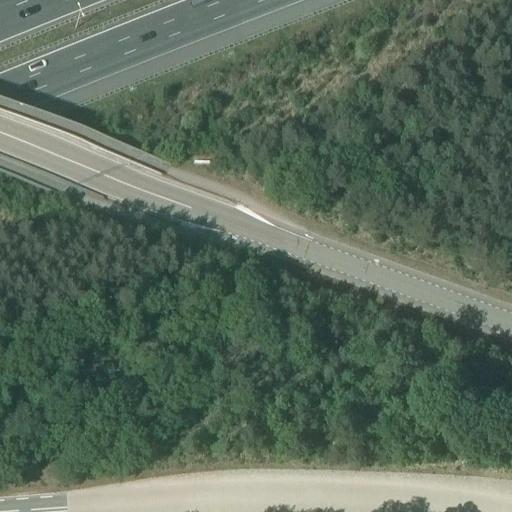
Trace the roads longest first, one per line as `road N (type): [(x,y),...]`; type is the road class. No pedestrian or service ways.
road 1 (tertiary): [(511,324),(0,140)]
road 2 (motorway): [(0,97),(247,0)]
